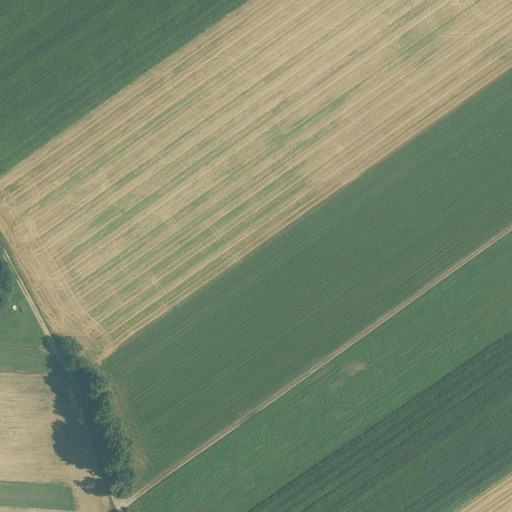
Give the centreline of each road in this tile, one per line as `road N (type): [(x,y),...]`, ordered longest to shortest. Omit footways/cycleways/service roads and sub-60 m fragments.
road 1 (track): [(511,227),(117,508)]
road 2 (track): [(118,511),(85,405),(0,246)]
